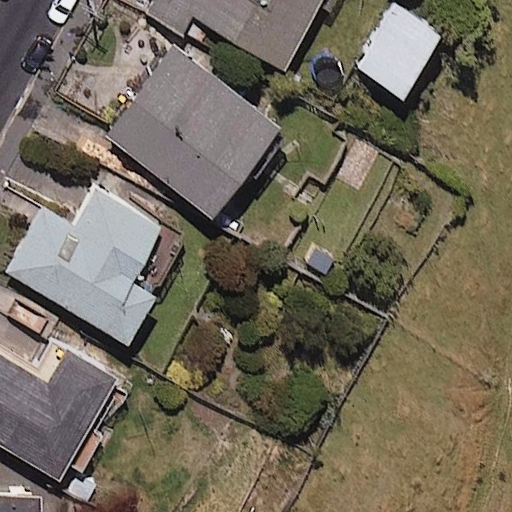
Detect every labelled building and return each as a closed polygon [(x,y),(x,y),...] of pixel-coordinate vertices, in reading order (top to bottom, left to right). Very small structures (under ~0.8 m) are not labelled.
[(150,0),(147,6),(176,22),(187,2),(275,51),(302,0),(150,0)] [(428,16),(402,0),(384,0),(352,52),(390,77),(428,16)] [(100,123),(199,195),(231,151),(243,160),(279,111),(168,30),(100,123)] [(173,221),(89,174),(68,212),(37,194),(1,258),(117,323),(173,221)] [(38,368),(0,347),(0,432),(49,459),(55,447),(78,460),(126,371),(56,334),(38,368)] [(26,498),(25,474),(0,475),(0,511),(71,511),(71,496),(26,498)]
